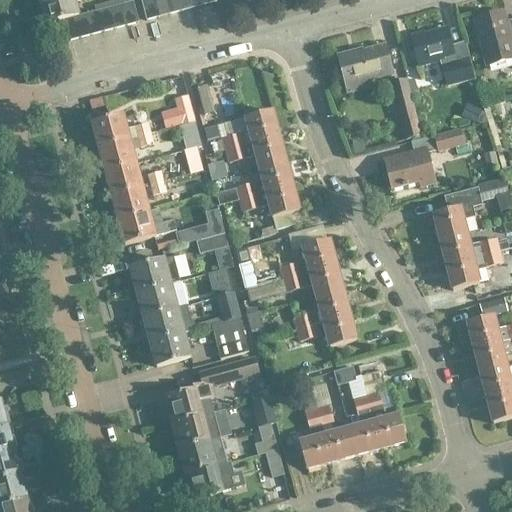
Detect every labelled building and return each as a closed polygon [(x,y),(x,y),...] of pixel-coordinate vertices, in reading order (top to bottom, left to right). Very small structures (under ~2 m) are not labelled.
[(46,25),(63,21),(74,18),(77,17),(74,4),(90,0),(41,0),(39,1),(46,25)] [(153,0),(142,0),(141,1),(146,22),(158,19),(153,0)] [(165,0),(153,0),(158,19),(170,16),(165,0)] [(165,0),(170,16),(181,13),(177,0),(165,0)] [(177,0),(181,13),(192,10),(189,0),(177,0)] [(205,6),(202,0),(189,0),(192,10),(205,6)] [(138,24),(133,2),(124,5),(121,6),(127,27),(138,24)] [(110,9),(115,30),(127,27),(121,6),(110,9)] [(98,12),(104,33),(115,30),(110,9),(98,12)] [(86,15),(92,36),(104,33),(98,12),(86,15)] [(511,44),(504,13),(475,21),(487,68),(511,61),(511,44)] [(74,18),(80,39),(92,36),(86,15),(77,17),(74,18)] [(74,18),(63,21),(69,43),(80,39),(74,18)] [(421,69),(441,63),(447,88),(474,81),(469,60),(457,63),(448,30),(426,36),(425,34),(413,37),(421,69)] [(370,80),(394,74),(387,47),(363,53),(363,51),(339,58),(349,93),(372,87),(370,80)] [(189,80),(196,102),(211,97),(204,75),(189,80)] [(225,101),(234,98),(228,79),(219,82),(225,101)] [(390,84),(406,141),(422,137),(406,80),(390,84)] [(182,127),(195,124),(188,99),(176,103),(182,127)] [(225,152),(226,153),(279,139),(273,113),(246,120),(249,132),(222,140),(222,143),(219,144),(222,153),(225,152)] [(148,124),(127,130),(123,117),(92,125),(99,150),(151,136),(148,124)] [(20,126),(26,156),(52,151),(46,121),(20,126)] [(180,128),(182,138),(198,133),(195,124),(180,128)] [(459,131),(434,138),(438,153),(455,149),(457,156),(469,153),(467,145),(464,146),(459,131)] [(99,150),(105,174),(136,165),(132,151),(140,149),(153,145),(151,136),(99,150)] [(229,164),(255,157),(259,171),(286,163),(279,139),(226,153),(229,164)] [(434,184),(425,151),(385,162),(393,191),(419,183),(421,188),(434,184)] [(235,190),(239,202),(293,188),(286,163),(259,171),(262,182),(235,190)] [(136,165),(105,174),(112,197),(143,189),(136,165)] [(167,193),(161,173),(147,177),(153,197),(167,193)] [(478,190),(481,203),(508,196),(504,180),(477,188),(478,190)] [(242,213),(268,206),(272,221),(299,213),(293,188),(239,202),(242,213)] [(112,197),(118,221),(149,213),(143,189),(112,197)] [(440,242),(466,235),(463,221),(475,218),(473,209),(482,206),(481,203),(478,190),(448,198),(451,209),(449,213),(433,217),(440,242)] [(149,213),(118,221),(125,246),(156,237),(149,213)] [(198,230),(175,236),(178,248),(201,242),(198,230)] [(440,242),(446,266),(500,252),(497,240),(480,244),(469,246),(466,235),(440,242)] [(228,249),(225,236),(196,243),(199,256),(228,249)] [(279,270),(283,281),(336,267),(330,242),(303,249),(306,262),(279,270)] [(257,289),(247,250),(235,253),(245,292),(257,289)] [(503,264),(500,252),(446,266),(452,292),(479,285),(476,271),(486,269),(486,268),(503,264)] [(136,294),(170,285),(163,260),(129,269),(136,294)] [(286,294),(313,285),(316,299),(343,292),(336,267),(283,281),(286,294)] [(215,274),(221,297),(233,294),(226,270),(215,274)] [(170,285),(136,294),(142,318),(176,309),(170,285)] [(316,326),(323,324),(350,317),(343,292),(316,299),(311,300),(315,313),(293,319),(296,332),(316,326)] [(233,294),(221,297),(228,322),(239,319),(233,294)] [(479,306),(483,319),(507,313),(504,299),(503,300),(479,306)] [(176,309),(142,318),(149,343),(183,334),(196,330),(194,321),(180,325),(176,309)] [(350,317),(323,324),(330,350),(357,342),(350,317)] [(466,324),(473,349),(511,339),(511,326),(497,331),(494,317),(466,324)] [(228,322),(211,327),(220,361),(249,354),(239,319),(228,322)] [(316,326),(296,332),(300,343),(319,338),(316,326)] [(183,334),(149,343),(155,367),(189,358),(183,334)] [(511,339),(473,349),(480,376),(507,368),(504,355),(511,352),(511,339)] [(199,377),(201,386),(203,385),(203,388),(208,387),(210,392),(228,387),(257,379),(258,378),(253,362),(252,362),(223,370),(199,377)] [(324,401),(332,399),(325,364),(303,368),(308,391),(321,388),(324,401)] [(357,382),(356,379),(353,368),(333,373),(337,388),(347,385),(357,382)] [(511,379),(510,380),(507,368),(480,376),(486,400),(511,393),(511,379)] [(366,398),(378,395),(386,393),(381,373),(361,378),(366,398)] [(203,385),(201,386),(192,388),(193,392),(164,399),(171,426),(211,416),(207,400),(212,399),(210,392),(208,387),(203,388),(203,385)] [(511,420),(511,393),(486,400),(493,425),(511,420)] [(378,395),(366,398),(380,451),(405,444),(397,416),(385,420),(378,395)] [(353,401),(360,427),(348,430),(355,457),(380,451),(366,398),(353,401)] [(258,429),(275,424),(269,399),(251,404),(258,429)] [(304,413),(312,440),(298,443),(305,471),(331,464),(316,410),(315,405),(304,408),(306,413),(304,413)] [(348,430),(336,433),(328,407),(316,410),(331,464),(355,457),(348,430)] [(211,416),(171,426),(178,451),(218,440),(212,415),(211,416)] [(0,453),(13,450),(7,427),(0,428),(0,453)] [(266,453),(277,450),(273,439),(263,442),(266,453)] [(184,476),(225,465),(218,440),(178,451),(184,476)] [(0,479),(20,474),(13,450),(0,453),(0,479)] [(277,450),(266,453),(273,479),(283,476),(277,450)] [(184,476),(187,486),(184,487),(182,490),(185,500),(188,502),(191,501),(191,502),(230,491),(226,477),(231,476),(228,464),(225,465),(184,476)] [(0,479),(0,505),(27,499),(20,474),(0,479)] [(0,505),(0,511),(30,511),(27,499),(0,505)]
